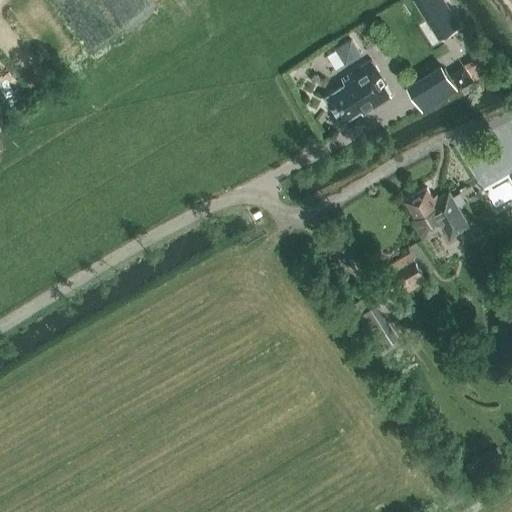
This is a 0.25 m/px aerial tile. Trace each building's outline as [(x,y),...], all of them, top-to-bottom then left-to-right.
[(119,0),(111,8),(126,25),(150,3),(146,0),(119,0)] [(156,0),(166,13),(183,0),(156,0)] [(90,5),(69,25),(89,46),(110,27),(90,5)] [(335,45),(345,62),(361,53),(350,36),(335,45)] [(40,80),(32,63),(31,64),(22,46),(10,52),(28,87),(40,80)] [(364,114),(393,95),(371,60),(342,78),(345,84),(326,96),(342,122),(361,110),(364,114)] [(421,105),(455,84),(444,67),(411,88),(421,105)] [(470,226),(452,195),(440,202),(437,196),(433,198),(427,188),(406,200),(416,218),(413,221),(423,238),(442,227),(449,238),(470,226)] [(398,290),(423,274),(415,263),(409,253),(384,268),(391,278),(398,290)] [(399,339),(375,303),(374,304),(367,293),(350,304),(381,351),(399,339)] [(467,467),(474,479),(504,463),(497,450),(467,467)]
